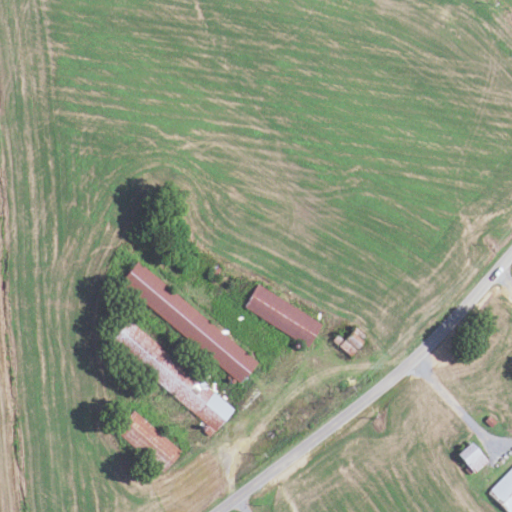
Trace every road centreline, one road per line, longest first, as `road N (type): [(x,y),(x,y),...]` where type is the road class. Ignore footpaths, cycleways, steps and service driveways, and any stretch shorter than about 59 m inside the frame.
road 1 (residential): [(216,511),(405,365),(511,252)]
road 2 (track): [(232,500),(230,467),(311,376),(352,365),(405,365)]
